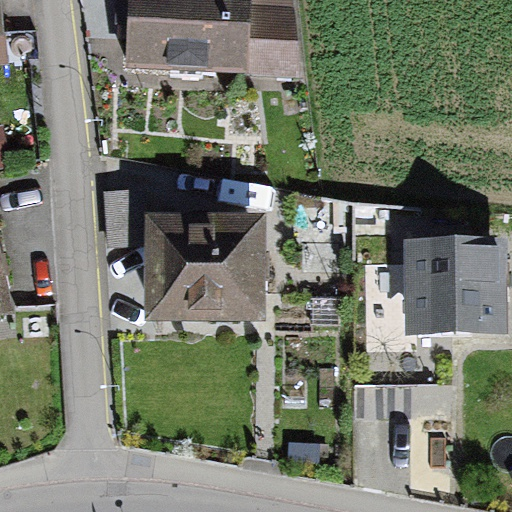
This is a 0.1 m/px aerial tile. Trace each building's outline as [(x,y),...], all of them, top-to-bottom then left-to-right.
[(131,0),(129,64),(244,69),(245,50),(273,51),(275,71),(296,72),(287,0),(131,0)] [(15,133),(0,135),(0,180),(24,175),(15,133)] [(109,244),(140,242),(137,197),(107,198),(109,244)] [(155,314),(254,314),(254,230),(155,229),(155,314)] [(0,313),(2,311),(0,303),(0,289),(8,287),(0,247),(0,313)] [(416,328),(496,327),(494,251),(415,252),(416,328)] [(347,304),(318,304),(318,337),(347,337),(347,304)]
